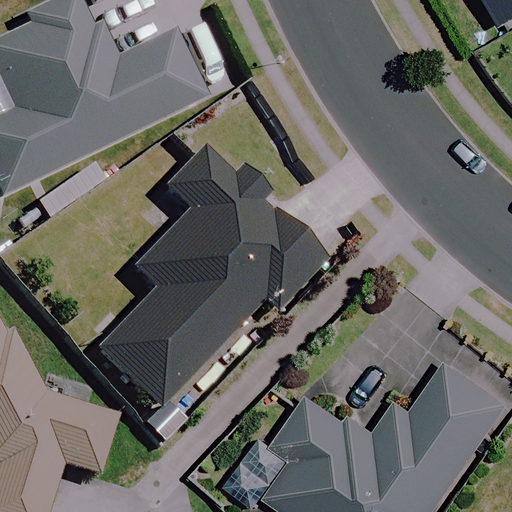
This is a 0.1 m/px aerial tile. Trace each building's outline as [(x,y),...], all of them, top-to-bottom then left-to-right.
[(511,0),(485,0),(498,24),(511,16),(511,0)] [(100,30),(89,35),(74,2),(17,27),(22,38),(0,47),(0,93),(10,117),(0,121),(0,202),(205,114),(174,41),(116,66),(100,30)] [(241,172),(231,183),(204,157),(164,199),(186,221),(133,276),(155,297),(97,358),(156,414),(258,309),(269,320),(319,268),(258,209),(268,198),(241,172)] [(0,343),(0,511),(51,511),(63,469),(100,479),(115,420),(41,401),(7,340),(0,343)] [(435,511),(510,409),(448,364),(388,447),(313,393),(274,446),(260,436),(232,474),(284,511),(435,511)]
